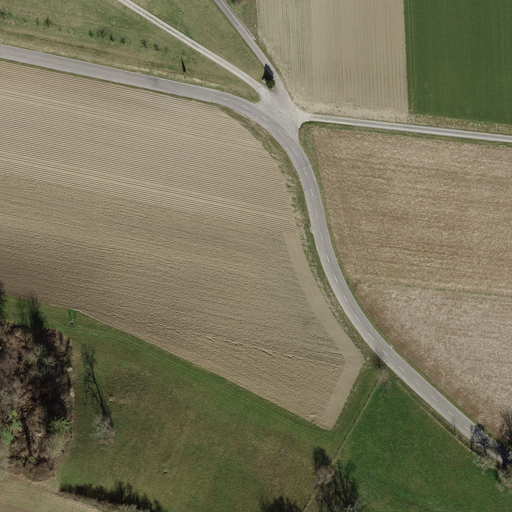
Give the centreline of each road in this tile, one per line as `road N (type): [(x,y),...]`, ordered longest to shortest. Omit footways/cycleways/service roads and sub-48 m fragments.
road 1 (unclassified): [(511,455),(393,360),(340,279),(304,157),(277,124),(217,95),(0,47)]
road 2 (track): [(511,138),(282,113)]
road 3 (track): [(121,0),(283,103),(277,124)]
